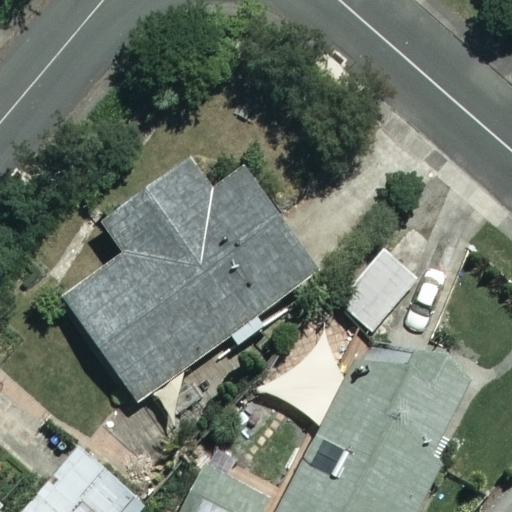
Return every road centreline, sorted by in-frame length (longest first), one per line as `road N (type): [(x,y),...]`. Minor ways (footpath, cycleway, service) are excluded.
road 1 (residential): [(339,0),(511,150)]
road 2 (residential): [(99,0),(0,119)]
